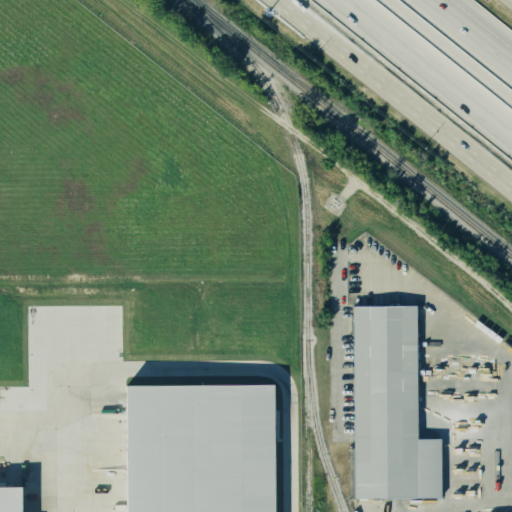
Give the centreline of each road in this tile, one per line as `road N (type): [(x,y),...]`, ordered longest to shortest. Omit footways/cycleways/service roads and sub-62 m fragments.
road 1 (track): [(143,18),(511,305)]
road 2 (primary): [(278,0),(511,189)]
road 3 (motorway): [(355,0),(511,125)]
